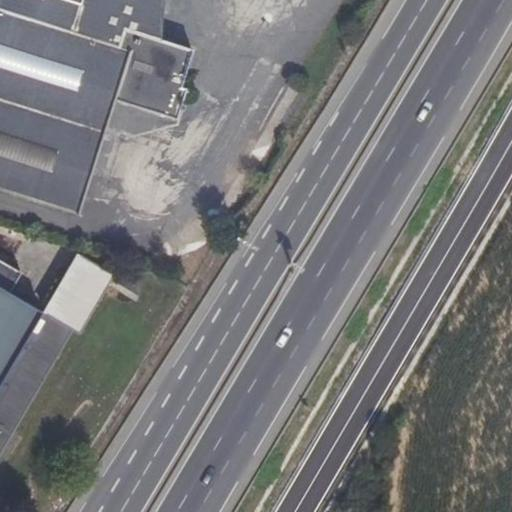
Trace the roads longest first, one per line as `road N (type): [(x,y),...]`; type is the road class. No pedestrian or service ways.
road 1 (primary): [(430,0),(119,511)]
road 2 (primary): [(186,511),(488,0)]
road 3 (tertiary): [(295,511),(511,141)]
